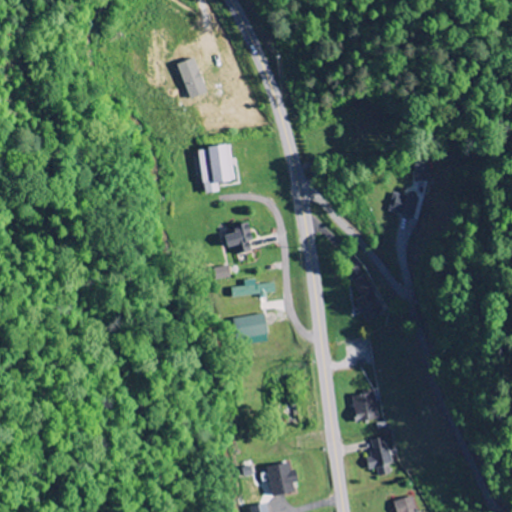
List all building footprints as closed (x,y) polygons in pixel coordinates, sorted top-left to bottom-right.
[(209,94),(195,60),(178,66),(191,101),(209,94)] [(199,151),(205,195),(220,194),(219,186),(237,183),(232,147),(199,151)] [(431,181),(431,165),(415,166),(416,182),(431,181)] [(417,214),(422,216),(430,184),(419,182),(415,197),(421,198),(417,214)] [(390,213),(414,219),(420,200),(395,193),(390,213)] [(235,248),(236,256),(253,254),(251,243),(254,243),(251,225),(234,227),(235,236),(227,237),(228,249),(235,248)] [(214,270),(217,283),(233,279),(230,267),(214,270)] [(354,282),(362,299),(357,302),(367,322),(385,314),(368,276),(354,282)] [(234,299),(268,296),(268,294),(277,293),(276,284),(257,286),(257,281),(245,282),(246,288),(233,289),(234,299)] [(237,319),(239,339),(268,336),(266,316),(237,319)] [(358,424),(380,421),(376,393),(353,397),(358,424)] [(379,478),(394,476),(387,438),(372,441),(374,453),(368,454),(371,471),(378,470),(379,478)] [(294,485),(299,483),(296,472),(292,473),(290,465),(268,471),(275,500),(296,494),(294,485)]
